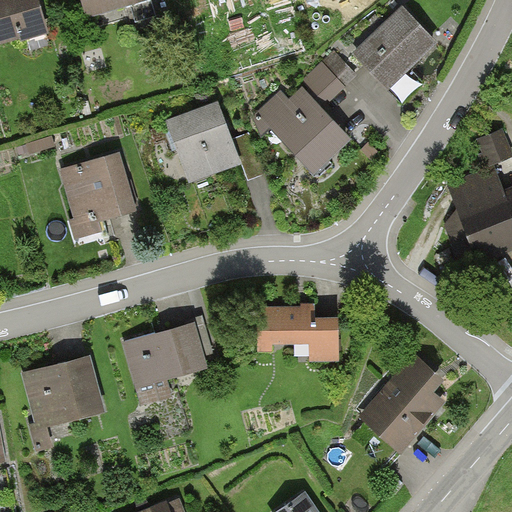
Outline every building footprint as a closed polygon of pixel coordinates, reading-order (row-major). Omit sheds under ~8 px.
[(42,0),(0,0),(0,52),(54,37),(42,0)] [(156,0),(84,0),(92,24),(158,5),(156,0)] [(407,11),(358,59),(394,96),(444,48),(407,11)] [(335,97),(361,70),(338,47),(311,73),(335,97)] [(357,142),(301,87),(264,125),(319,180),(357,142)] [(224,107),(170,126),(192,188),(246,170),(224,107)] [(484,267),(511,254),(511,195),(511,196),(499,169),(511,163),(511,152),(504,135),(478,147),(488,169),(448,187),(462,217),(447,224),(467,269),(482,262),(484,267)] [(124,157),(62,175),(79,235),(141,217),(124,157)] [(321,320),(321,311),(261,313),(263,349),(316,347),(317,367),(347,366),(345,319),(321,320)] [(198,327),(126,346),(140,395),(212,376),(198,327)] [(462,392),(419,355),(362,420),(405,457),(462,392)] [(96,360),(23,378),(37,435),(110,417),(96,360)] [(316,511),(303,493),(276,511),(316,511)] [(148,511),(180,511),(176,501),(148,511)]
